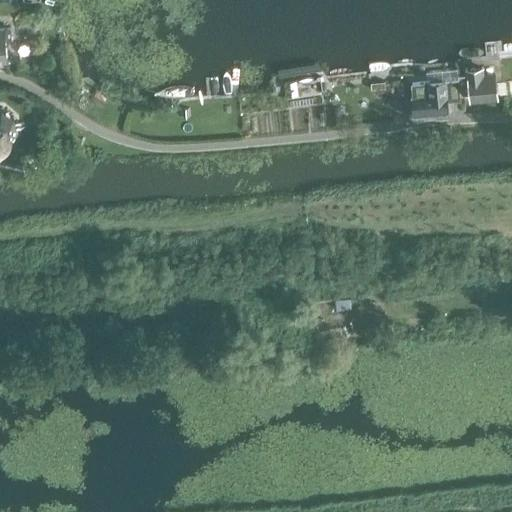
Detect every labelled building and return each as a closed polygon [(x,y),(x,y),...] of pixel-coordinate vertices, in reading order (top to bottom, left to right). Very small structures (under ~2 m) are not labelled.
[(0,27),(0,64),(8,64),(6,39),(12,39),(11,27),(0,27)] [(462,100),(461,95),(459,74),(458,68),(427,71),(428,81),(412,83),(416,118),(449,114),(448,102),(462,100)] [(468,73),(459,74),(461,95),(471,94),(472,99),(497,96),(494,75),(483,76),(482,68),(468,69),(468,73)] [(16,137),(18,134),(15,117),(3,107),(0,106),(0,148),(6,147),(10,143),(40,148),(39,135),(16,137)] [(335,127),(348,126),(348,119),(342,119),(341,110),(334,111),(335,120),(335,127)]
